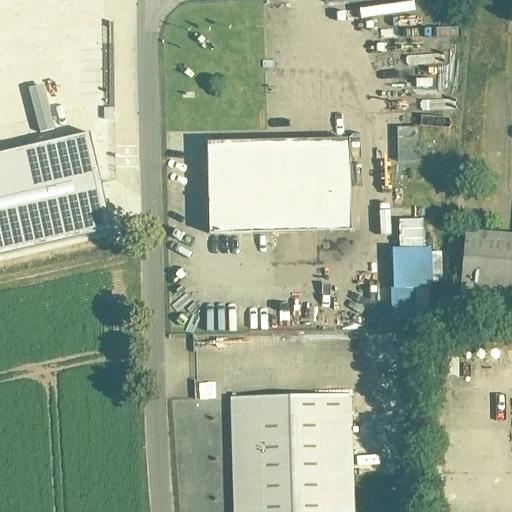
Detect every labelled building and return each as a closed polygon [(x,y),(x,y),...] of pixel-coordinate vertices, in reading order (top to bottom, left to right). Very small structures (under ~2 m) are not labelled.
[(99,133),(0,155),(0,255),(120,228),(99,133)] [(216,144),(218,228),(360,225),(358,141),(216,144)] [(511,236),(458,235),(455,314),(511,315),(511,236)] [(388,249),(392,326),(431,323),(426,247),(388,249)] [(236,397),(239,511),(358,511),(355,393),(236,397)]
